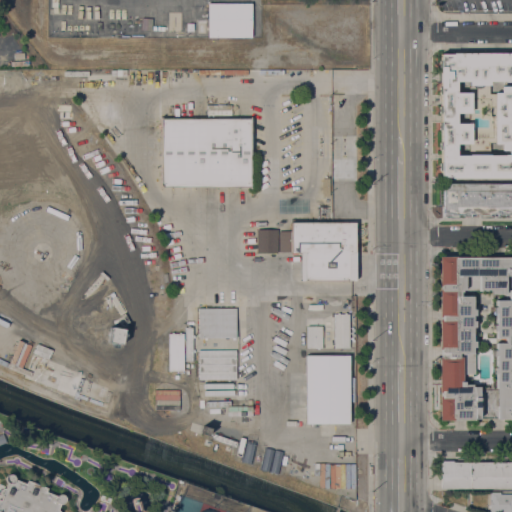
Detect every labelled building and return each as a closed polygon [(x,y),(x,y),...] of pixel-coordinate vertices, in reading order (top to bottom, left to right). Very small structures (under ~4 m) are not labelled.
[(251,37),(207,37),(207,2),(251,2),(251,37)] [(511,177),(451,177),(440,177),(440,171),(439,171),(439,162),(440,162),(440,149),(438,149),(438,141),(440,141),(440,129),(438,129),(438,122),(440,122),(440,113),(438,113),(438,105),(440,105),(440,93),(438,93),(438,60),(440,60),(440,53),(453,53),(453,52),(511,52),(511,177)] [(367,64),(50,68),(0,67),(0,366),(3,368),(80,399),(337,495),(339,494),(353,498),(354,495),(355,294),(366,294),(366,199),(359,197),(356,193),(355,188),(355,104),(366,92),(367,64)] [(443,183),(511,183),(511,213),(498,213),(498,216),(493,216),(493,217),(482,217),(482,214),(478,214),(478,216),(463,216),(463,214),(451,214),(451,216),(444,216),(444,214),(443,214),(443,183)] [(439,395),(441,395),(441,392),(439,392),(439,356),(441,356),(440,349),(439,349),(439,318),(440,318),(440,317),(439,317),(439,289),(441,289),(441,286),(439,286),(439,256),(456,255),(456,256),(511,256),(511,258),(511,419),(476,419),(476,420),(439,420),(439,395)] [(453,460),(453,461),(511,461),(511,488),(441,488),(441,460),(453,460)] [(26,484),(28,479),(47,488),(46,491),(56,496),(57,495),(58,494),(59,494),(60,494),(62,494),(63,494),(65,496),(65,498),(66,500),(65,501),(64,502),(63,503),(62,504),(60,503),(58,509),(59,511),(60,511),(0,511),(0,500),(2,495),(0,494),(0,490),(1,489),(2,488),(4,488),(5,488),(7,482),(6,481),(6,480),(5,478),(6,476),(6,475),(7,474),(8,474),(10,473),(12,473),(13,474),(14,475),(15,476),(15,477),(15,479),(26,484)] [(511,511),(491,511),(491,498),(490,498),(490,492),(501,492),(501,494),(511,494),(511,511)]
